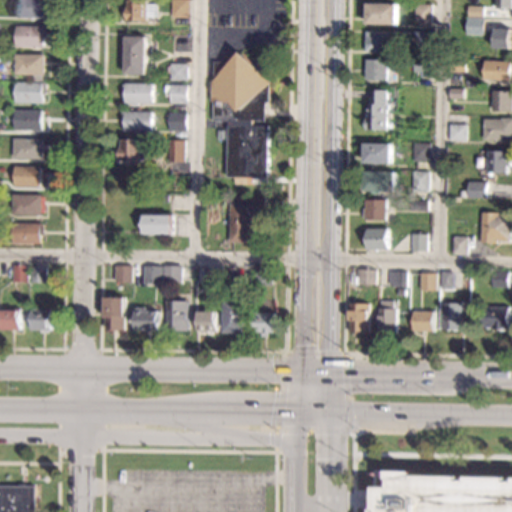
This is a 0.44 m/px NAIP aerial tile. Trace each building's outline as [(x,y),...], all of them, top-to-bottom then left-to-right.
[(45,0),(45,10),(43,10),(43,18),(15,18),(15,0),(45,0)] [(146,0),(146,4),(155,4),(155,17),(146,17),(146,21),(124,21),(124,5),(126,5),(126,0),(146,0)] [(188,0),(188,17),(170,17),(170,0),(188,0)] [(396,24),(367,24),(367,3),(396,4),(396,24)] [(431,4),(430,23),(414,23),(414,4),(431,4)] [(483,17),(468,17),(468,6),(483,6),(483,17)] [(484,18),(484,34),(467,34),(467,18),(484,18)] [(45,38),(42,38),(42,46),(15,46),(15,26),(45,26),(45,38)] [(511,29),(510,49),(494,48),(495,28),(511,29)] [(394,52),(365,52),(365,31),(394,32),(394,52)] [(431,45),(414,45),(414,33),(430,33),(431,33),(431,45)] [(146,74),(124,74),(125,36),(146,36),(146,74)] [(252,65),(254,62),(269,62),(268,102),(265,101),(264,120),(251,120),(251,126),(268,126),(267,177),(227,177),(227,121),(212,121),(213,61),(228,61),(232,64),(242,50),(252,65)] [(43,74),(14,74),(14,54),(43,54),(43,74)] [(387,79),(366,79),(366,59),(386,59),(387,59),(387,79)] [(430,72),(413,72),(413,59),(430,59),(430,72)] [(511,61),(511,80),(483,79),(484,60),(511,61)] [(465,72),(449,72),(449,61),(465,61),(465,72)] [(186,80),(169,80),(169,63),(186,63),(186,80)] [(44,94),(42,94),(42,103),(14,103),(14,105),(9,105),(9,97),(14,97),(14,81),(45,82),(44,94)] [(153,83),(152,104),(124,103),(125,87),(122,87),(122,83),(153,83)] [(187,104),(170,103),(170,93),(164,93),(164,86),(170,86),(170,84),(187,85),(187,104)] [(471,95),(464,95),(463,99),(449,99),(449,88),(471,88),(471,95)] [(387,129),(365,129),(365,118),(368,118),(368,104),(371,104),(371,90),(386,90),(387,129)] [(511,90),(511,110),(493,110),(493,90),(511,90)] [(41,130),(13,130),(14,110),(41,110),(41,130)] [(152,132),(124,132),(124,119),(122,118),(122,111),(152,112),(152,132)] [(186,131),(169,130),(169,112),(186,112),(186,131)] [(511,140),(484,140),(485,119),(503,119),(503,118),(511,118),(511,140)] [(466,140),(450,140),(450,124),(467,124),(466,140)] [(42,159),(12,159),(13,138),(42,138),(42,159)] [(144,147),(147,147),(147,159),(143,159),(143,161),(120,161),(120,146),(122,146),(122,139),(144,139),(144,147)] [(184,140),(184,162),(167,161),(168,140),(184,140)] [(392,163),(365,162),(365,143),(392,143),(392,163)] [(431,161),(412,161),(412,143),(430,143),(431,161)] [(511,165),(508,165),(508,172),(489,172),(489,150),(511,150),(511,165)] [(40,186),(14,186),(14,166),(40,166),(40,186)] [(396,192),(365,191),(365,171),(396,172),(396,192)] [(428,191),(413,191),(413,171),(428,171),(428,191)] [(487,182),(486,198),(468,197),(468,181),(487,182)] [(41,196),(45,196),(44,213),(41,213),(41,215),(12,214),(12,194),(41,195),(41,196)] [(264,217),(250,216),(250,243),(230,243),(230,205),(246,206),(246,197),(264,197),(264,217)] [(386,219),(365,219),(365,218),(363,218),(363,208),(365,209),(365,199),(386,200),(386,219)] [(427,211),(410,211),(410,199),(428,199),(427,211)] [(499,213),(499,215),(511,216),(511,242),(498,241),(498,243),(482,242),(483,212),(499,213)] [(173,235),(142,235),(142,214),(174,214),(173,235)] [(42,234),(40,234),(40,243),(12,243),(12,222),(42,223),(42,234)] [(389,249),(367,249),(367,228),(389,228),(389,249)] [(427,251),(413,251),(413,234),(427,234),(427,251)] [(468,237),(468,254),(453,254),(454,237),(468,237)] [(27,282),(12,282),(12,279),(12,265),(28,265),(27,282)] [(132,282),(114,282),(114,265),(132,265),(132,282)] [(45,283),(30,282),(31,266),(45,267),(45,283)] [(162,284),(144,284),(144,266),(162,266),(162,284)] [(182,283),(163,283),(164,266),(182,266),(182,283)] [(272,285),(253,285),(253,284),(253,266),(272,266),(272,285)] [(221,285),(203,285),(203,267),(222,267),(221,285)] [(358,269),(377,269),(377,284),(347,284),(347,267),(358,267),(358,269)] [(408,287),(398,287),(398,271),(407,271),(408,271),(408,287)] [(454,289),(441,289),(441,271),(453,271),(454,271),(454,289)] [(509,287),(493,287),(493,272),(509,272),(509,287)] [(437,290),(421,290),(421,273),(438,273),(437,290)] [(126,330),(104,330),(104,296),(126,297),(126,330)] [(188,331),(165,330),(165,300),(188,300),(188,331)] [(245,333),(225,333),(225,300),(246,300),(245,333)] [(395,308),(397,308),(397,333),(379,333),(379,309),(382,309),(382,301),(395,301),(395,308)] [(369,332),(350,331),(351,303),(370,304),(369,332)] [(462,330),(442,330),(442,303),(462,303),(462,330)] [(509,329),(483,329),(483,306),(510,307),(509,329)] [(20,330),(0,330),(0,308),(20,308),(20,330)] [(51,330),(49,330),(49,332),(41,332),(41,330),(31,330),(31,308),(51,308),(51,330)] [(159,330),(135,329),(136,310),(160,311),(159,330)] [(218,312),(217,332),(197,331),(197,311),(218,312)] [(435,330),(414,330),(414,311),(435,311),(435,330)] [(274,332),(269,332),(269,336),(261,336),(261,332),(254,332),(254,312),(274,313),(274,332)] [(393,471),(418,471),(418,475),(511,476),(511,511),(376,511),(377,486),(392,486),(393,471)] [(0,485),(0,511),(35,511),(36,485),(0,485)]
